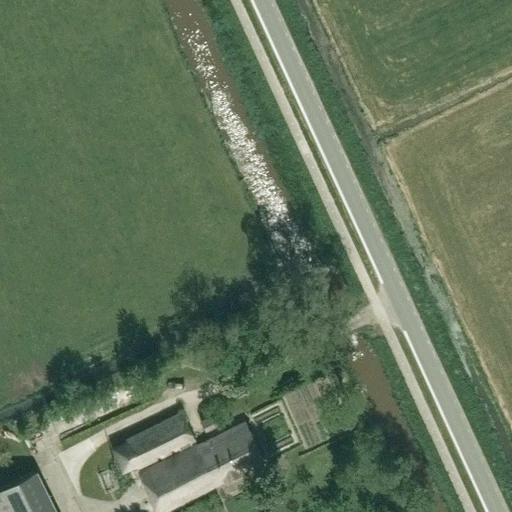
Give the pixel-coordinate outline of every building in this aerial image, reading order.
[(242,330),(228,336),(233,346),(247,340),(242,330)] [(228,367),(217,344),(204,350),(214,373),(228,367)] [(181,411),(125,438),(137,466),(167,452),(169,457),(139,471),(156,511),(158,511),(263,459),(245,420),(196,443),(181,411)] [(217,427),(212,416),(201,421),(205,432),(217,427)] [(54,511),(34,471),(0,488),(0,511),(54,511)]
